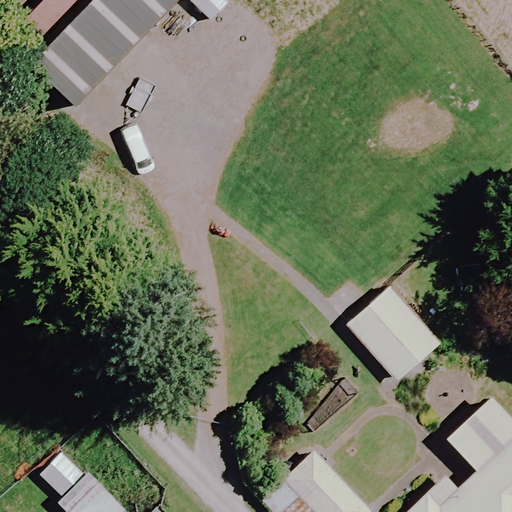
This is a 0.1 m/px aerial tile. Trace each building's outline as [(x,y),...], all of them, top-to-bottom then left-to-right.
[(440,345),(390,289),(369,307),(352,287),(330,307),(398,382),(440,345)] [(361,411),(337,384),(296,422),(321,448),(361,411)] [(368,511),(294,431),(266,457),(287,480),(262,502),(271,511),(368,511)] [(511,511),(511,438),(435,509),(427,501),(414,511),(511,511)] [(124,511),(125,511),(63,453),(33,484),(63,511),(124,511)]
